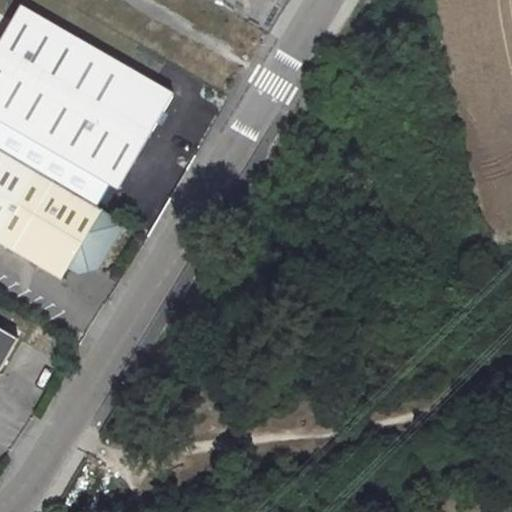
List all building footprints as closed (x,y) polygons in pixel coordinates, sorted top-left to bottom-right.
[(176,91),(23,2),(0,40),(0,115),(120,185),(176,91)] [(0,225),(35,165),(0,144),(0,225)] [(71,261),(103,204),(35,165),(0,225),(0,237),(63,274),(71,261)] [(125,217),(103,204),(71,261),(82,267),(98,263),(125,217)] [(0,328),(0,370),(18,339),(0,328)]
